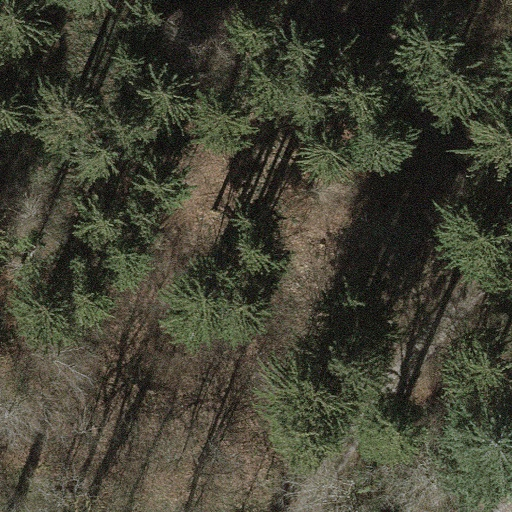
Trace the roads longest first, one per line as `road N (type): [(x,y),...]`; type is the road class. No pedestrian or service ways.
road 1 (track): [(353,419),(377,354),(422,108)]
road 2 (track): [(511,251),(461,315),(353,419)]
road 3 (track): [(310,0),(422,108)]
